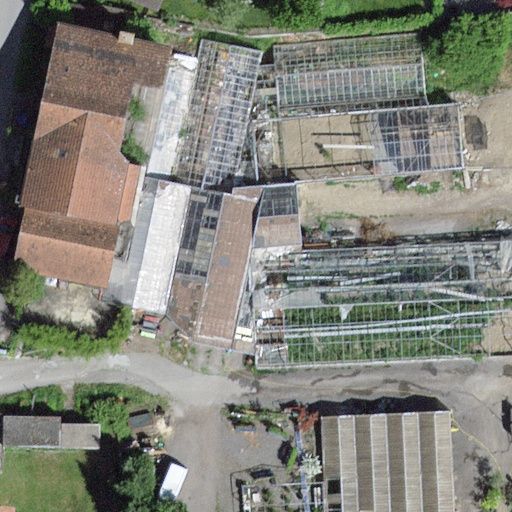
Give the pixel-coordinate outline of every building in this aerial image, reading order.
[(123,0),(170,19),(178,0),(123,0)] [(154,22),(69,4),(28,210),(31,211),(19,273),(24,274),(112,292),(136,180),(139,167),(130,160),(144,92),(173,98),(181,60),(183,51),(150,44),(154,22)] [(272,46),(275,67),(282,122),(255,123),(260,190),(300,187),(467,176),(459,106),(429,109),(418,34),(272,46)] [(261,67),(264,54),(201,42),(197,63),(181,60),(173,98),(144,92),(130,160),(139,167),(136,180),(236,198),(236,192),(260,190),(255,123),(282,122),(275,67),(261,67)] [(236,198),(136,180),(112,292),(110,304),(132,309),(169,318),(200,348),(257,358),(255,254),(305,249),(300,187),(260,190),(236,192),(236,198)] [(511,240),(305,249),(255,254),(257,358),(258,372),(511,361),(511,240)] [(112,292),(24,274),(15,319),(125,343),(132,309),(110,304),(112,292)] [(323,485),(247,488),(248,511),(511,511),(511,409),(320,417),(323,485)] [(65,419),(4,419),(4,449),(63,450),(63,452),(103,452),(103,427),(65,426),(65,419)]
